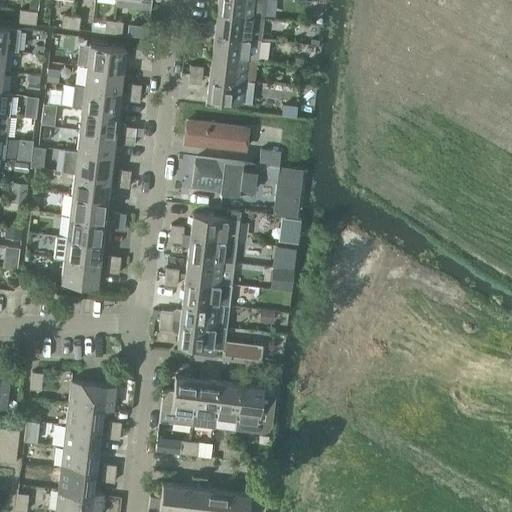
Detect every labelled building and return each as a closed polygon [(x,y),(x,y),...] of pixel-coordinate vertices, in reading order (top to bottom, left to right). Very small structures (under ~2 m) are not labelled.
[(262,16),(264,0),(216,0),(215,11),(262,16)] [(26,22),(27,10),(19,9),(17,21),(26,22)] [(34,23),(36,11),(27,10),(26,22),(34,23)] [(259,38),(262,16),(215,11),(214,23),(206,22),(206,23),(194,22),(193,30),(206,32),(213,33),(213,32),(259,38)] [(69,28),(70,15),(62,14),(60,27),(69,28)] [(77,29),(79,16),(70,15),(69,28),(77,29)] [(111,33),(113,20),(105,19),(103,32),(111,33)] [(120,34),(122,21),(113,20),(111,33),(120,34)] [(205,40),(206,32),(193,30),(192,39),(205,40)] [(257,60),(259,38),(213,32),(213,33),(210,54),(245,58),(255,60),(257,60)] [(121,69),(124,46),(88,42),(86,65),(121,69)] [(143,58),(144,49),(131,47),(130,56),(143,58)] [(253,81),(255,60),(245,58),(210,54),(208,75),(253,81)] [(201,75),(202,66),(189,64),(188,73),(201,75)] [(119,90),(121,69),(86,65),(83,86),(119,90)] [(46,80),(56,82),(58,70),(47,69),(46,80)] [(200,83),(201,75),(188,73),(187,82),(200,83)] [(250,103),(253,81),(208,75),(205,98),(250,103)] [(139,93),(140,84),(127,83),(126,91),(139,93)] [(116,112),(119,90),(83,86),(80,107),(116,112)] [(138,101),(139,93),(126,91),(125,100),(138,101)] [(24,113),(36,115),(38,94),(26,93),(24,113)] [(43,102),(43,121),(53,121),(53,102),(43,102)] [(114,133),(116,112),(80,107),(78,129),(114,133)] [(0,135),(6,136),(9,115),(0,114),(0,135)] [(243,148),(246,127),(186,120),(184,140),(243,148)] [(134,136),(135,127),(122,126),(121,134),(134,136)] [(111,155),(114,133),(78,129),(75,150),(111,155)] [(43,165),(46,144),(33,143),(34,137),(19,135),(17,155),(32,156),(31,164),(43,165)] [(277,165),(279,151),(259,149),(257,162),(277,165)] [(108,176),(111,155),(75,150),(73,172),(108,176)] [(250,191),(253,163),(195,156),(192,184),(250,191)] [(276,178),(277,165),(257,162),(256,176),(276,178)] [(129,179),(130,170),(117,169),(116,177),(129,179)] [(106,198),(108,176),(73,172),(70,194),(106,198)] [(127,187),(129,179),(116,177),(115,186),(127,187)] [(103,219),(106,198),(70,194),(68,215),(103,219)] [(235,241),(239,210),(226,208),(225,216),(191,212),(188,235),(235,241)] [(123,222),(124,213),(112,211),(111,220),(123,222)] [(101,240),(103,219),(68,215),(65,236),(101,240)] [(20,236),(21,224),(6,223),(5,235),(20,236)] [(182,234),(183,226),(170,224),(169,233),(182,234)] [(188,235),(182,234),(180,243),(180,244),(187,245),(186,256),(233,262),(235,241),(188,235)] [(101,240),(65,236),(55,235),(53,256),(62,258),(98,262),(101,240)] [(19,265),(20,243),(5,243),(4,265),(19,265)] [(118,264),(119,256),(107,254),(106,263),(118,264)] [(230,284),(233,262),(186,256),(183,278),(218,282),(218,283),(230,284)] [(96,284),(98,262),(62,258),(60,280),(96,284)] [(117,273),(118,264),(106,263),(105,271),(117,273)] [(176,277),(177,268),(165,267),(164,275),(176,277)] [(291,292),(293,270),(271,267),(268,289),(291,292)] [(175,286),(176,277),(164,275),(163,284),(175,286)] [(228,305),(230,284),(218,283),(218,282),(183,278),(181,299),(216,303),(228,305)] [(228,305),(216,303),(181,299),(180,309),(176,309),(172,311),(160,310),(159,318),(225,326),(228,305)] [(271,321),(271,311),(260,310),(259,320),(271,321)] [(222,349),(225,326),(159,318),(158,327),(170,328),(177,333),(176,343),(222,349)] [(0,382),(7,383),(10,361),(0,359),(0,382)] [(39,390),(42,372),(31,371),(29,388),(39,390)] [(191,424),(196,378),(174,375),(172,389),(161,388),(158,420),(191,424)] [(214,415),(218,380),(196,378),(191,424),(213,427),(214,415)] [(89,406),(92,383),(70,380),(67,403),(89,406)] [(235,418),(239,383),(218,380),(214,415),(235,418)] [(111,409),(114,385),(92,383),(89,406),(101,408),(111,409)] [(261,392),(262,386),(239,383),(235,418),(234,427),(259,430),(262,430),(266,428),(268,425),(269,422),(272,394),(274,394),(274,393),(261,392)] [(101,408),(89,406),(67,403),(64,424),(99,428),(101,408)] [(119,430),(120,422),(107,420),(106,429),(119,430)] [(96,449),(99,428),(64,424),(62,445),(96,449)] [(17,438),(18,429),(7,428),(6,436),(17,438)] [(118,439),(119,430),(106,429),(105,437),(118,439)] [(16,446),(17,438),(6,436),(5,445),(16,446)] [(187,453),(189,441),(180,440),(179,452),(187,453)] [(196,454),(197,442),(189,441),(187,453),(196,454)] [(15,455),(16,446),(5,445),(4,453),(15,455)] [(94,470),(96,449),(62,445),(59,466),(94,470)] [(230,459),(232,446),(223,445),(221,458),(230,459)] [(239,460),(240,447),(232,446),(230,459),(239,460)] [(14,463),(15,455),(4,453),(3,462),(14,463)] [(114,473),(115,465),(102,463),(101,472),(114,473)] [(91,491),(94,470),(59,466),(57,487),(79,489),(91,491)] [(112,482),(114,473),(101,472),(100,480),(112,482)] [(180,511),(183,485),(161,482),(159,496),(149,495),(146,511),(180,511)] [(201,511),(205,488),(183,485),(180,511),(201,511)] [(69,511),(76,511),(79,489),(57,487),(54,510),(69,511)] [(223,511),(226,490),(205,488),(201,511),(223,511)] [(98,511),(101,492),(91,491),(79,489),(76,511),(98,511)] [(246,511),(249,493),(226,490),(223,511),(246,511)] [(25,511),(27,494),(16,492),(14,509),(25,511)]
